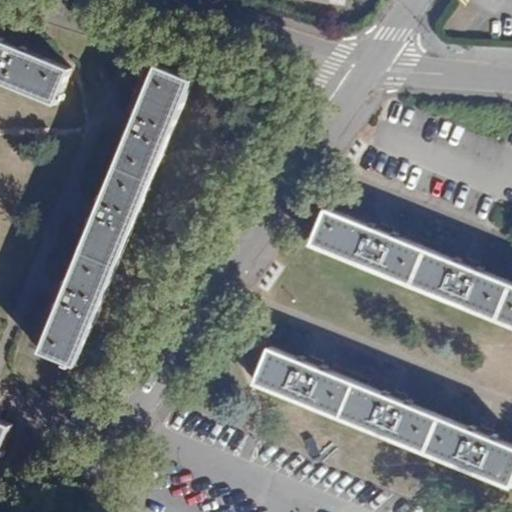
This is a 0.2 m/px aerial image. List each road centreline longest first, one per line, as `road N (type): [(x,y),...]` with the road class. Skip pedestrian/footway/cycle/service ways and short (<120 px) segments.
road 1 (residential): [(368,69),(127,417)]
road 2 (residential): [(344,511),(127,417)]
road 3 (residential): [(368,69),(158,0)]
road 4 (residential): [(511,78),(368,69)]
